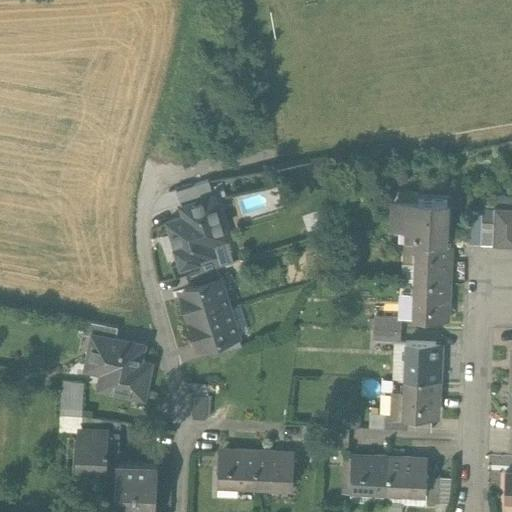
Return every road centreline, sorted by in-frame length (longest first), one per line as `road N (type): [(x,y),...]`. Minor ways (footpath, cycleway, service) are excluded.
road 1 (residential): [(472,511),(480,320),(496,282)]
road 2 (track): [(511,108),(301,146)]
road 3 (track): [(148,183),(202,0)]
